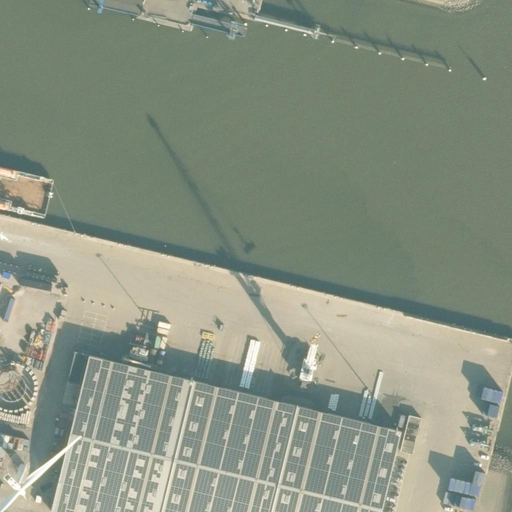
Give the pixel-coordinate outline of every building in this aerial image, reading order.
[(68,381),(79,383),(86,354),(75,352),(68,381)] [(511,361),(479,353),(475,369),(510,378),(511,368),(511,361)] [(52,511),(54,511),(381,511),(401,431),(90,355),(52,511)] [(348,361),(340,406),(368,411),(376,366),(348,361)] [(465,408),(462,423),(494,428),(500,388),(488,386),(488,385),(475,382),(473,392),(465,391),(462,408),(465,408)] [(39,426),(41,415),(8,408),(5,419),(10,421),(8,433),(23,436),(25,423),(39,426)] [(409,415),(404,439),(416,442),(421,418),(409,415)] [(19,467),(19,468),(19,469),(19,470),(20,471),(21,471),(22,472),(23,472),(24,472),(24,471),(25,471),(26,470),(26,469),(27,468),(27,467),(26,466),(26,465),(25,464),(24,464),(23,464),(22,464),(21,464),(20,464),(20,465),(19,465),(19,466),(19,467)]
